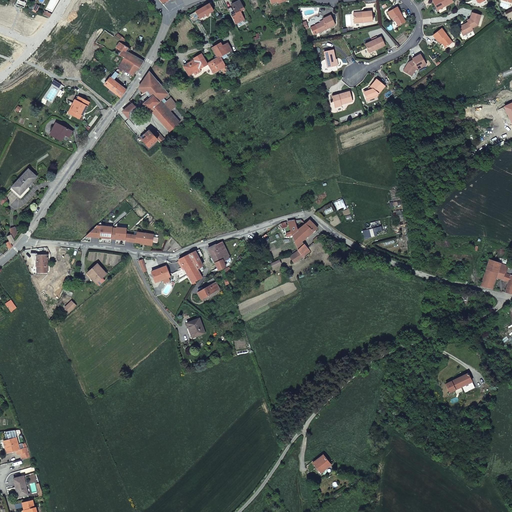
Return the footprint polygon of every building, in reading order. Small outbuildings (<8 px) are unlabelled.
[(451,0),(432,0),(436,9),(444,5),(445,6),(453,2),(451,0)] [(232,7),(228,9),(230,12),(235,24),(244,19),(240,11),(244,9),(239,1),(231,5),(232,7)] [(193,23),(205,16),(208,17),(209,13),(214,11),(210,4),(188,16),(193,23)] [(393,17),(395,21),(398,26),(405,22),(397,7),(387,12),(391,19),(392,18),(393,17)] [(363,13),(353,14),(354,23),(372,21),(371,11),(363,12),(363,13)] [(470,20),(467,21),(468,22),(459,27),(463,35),(473,30),(472,28),(478,25),(481,15),(472,13),(470,19),(470,20)] [(314,35),(335,25),(330,15),(323,19),(324,21),(310,27),(314,35)] [(439,40),(442,43),(445,47),(452,42),(441,28),(433,35),(437,41),(438,40),(439,40)] [(136,50),(138,45),(139,44),(141,40),(142,37),(140,36),(138,39),(137,39),(133,47),(135,48),(134,49),(136,50)] [(369,53),(385,45),(381,37),(365,44),(369,53)] [(143,61),(125,51),(127,48),(119,42),(116,47),(121,51),(118,55),(123,58),(138,67),(139,68),(143,61)] [(221,43),(211,48),(217,58),(220,56),(220,57),(226,53),(222,46),(223,46),(221,43)] [(228,43),(223,46),(222,46),(226,53),(232,50),(228,43)] [(324,52),(327,68),(337,65),(333,50),(324,52)] [(207,65),(201,54),(194,58),(195,60),(192,62),(183,66),(189,75),(207,65)] [(410,64),(408,63),(403,71),(412,76),(415,70),(418,68),(418,69),(426,65),(420,54),(412,59),(413,60),(411,61),(412,63),(410,64)] [(220,56),(217,58),(212,61),(217,71),(221,69),(224,73),(229,70),(226,66),(225,66),(220,57),(220,56)] [(95,58),(91,62),(92,63),(95,61),(102,68),(101,69),(104,72),(106,69),(95,58)] [(138,67),(123,58),(118,68),(115,72),(118,74),(120,71),(122,72),(123,70),(133,76),(138,67)] [(208,64),(213,74),(217,71),(212,61),(208,64)] [(163,98),(168,94),(158,81),(150,72),(139,88),(144,93),(147,90),(152,96),(143,104),(149,111),(150,110),(169,131),(179,122),(170,112),(178,105),(171,97),(166,101),(163,98)] [(115,93),(120,97),(126,89),(114,80),(110,77),(103,84),(109,89),(115,93)] [(372,88),(370,90),(369,89),(363,91),(366,99),(377,95),(378,93),(379,94),(385,86),(376,79),(370,87),(372,88)] [(352,101),(349,91),(332,96),(335,106),(352,101)] [(82,115),(87,105),(89,102),(77,96),(73,104),(74,105),(71,110),(74,111),(72,115),(79,118),(81,114),(82,115)] [(130,119),(139,110),(133,103),(123,111),(130,119)] [(511,105),(500,109),(502,120),(511,117),(511,113),(511,112),(511,105)] [(65,135),(69,137),(72,132),(72,131),(56,123),(50,135),(62,141),(65,135)] [(142,140),(144,142),(148,147),(157,140),(153,135),(149,130),(140,138),(141,139),(142,140)] [(157,140),(160,142),(164,139),(158,131),(153,135),(157,140)] [(28,169),(11,187),(20,195),(37,177),(28,169)] [(302,241),(318,228),(309,220),(305,224),(301,220),(288,222),(298,249),(304,244),(302,241)] [(87,236),(125,240),(126,234),(126,233),(126,229),(117,228),(116,231),(112,231),(112,227),(101,226),(100,229),(94,229),(87,236)] [(125,240),(125,241),(152,245),(152,242),(153,237),(153,235),(137,233),(136,236),(126,234),(125,240)] [(231,259),(222,242),(208,249),(218,270),(226,266),(224,262),(231,259)] [(308,248),(304,244),(298,249),(298,251),(301,254),(308,248)] [(311,251),(308,248),(301,254),(304,257),(311,251)] [(201,254),(199,250),(189,255),(197,269),(203,266),(198,258),(198,257),(201,254)] [(304,257),(301,254),(298,251),(290,257),(294,263),(304,257)] [(47,255),(37,255),(37,272),(47,272),(47,255)] [(189,255),(179,260),(193,285),(196,283),(195,281),(202,277),(197,269),(189,255)] [(148,271),(144,260),(140,261),(144,272),(148,271)] [(505,292),(511,293),(511,265),(508,264),(508,265),(489,260),(481,286),(492,289),(496,277),(503,279),(503,280),(508,282),(505,292)] [(106,273),(98,264),(87,273),(96,283),(106,273)] [(166,267),(152,272),(156,283),(163,280),(169,278),(170,278),(166,267)] [(202,299),(219,289),(215,282),(216,282),(213,278),(207,282),(209,286),(198,293),(202,299)] [(17,308),(11,300),(8,302),(13,310),(17,308)] [(76,305),(71,301),(65,307),(69,312),(76,305)] [(187,323),(193,337),(205,333),(199,318),(187,323)] [(448,396),(464,388),(470,384),(466,376),(445,387),(448,396)] [(29,453),(28,448),(20,450),(17,438),(5,441),(7,449),(6,449),(7,454),(17,451),(18,455),(29,453)] [(311,471),(313,477),(328,470),(329,472),(335,468),(332,461),(325,464),(323,458),(311,463),(314,470),(311,471)] [(29,495),(24,477),(14,479),(16,488),(17,488),(19,497),(29,495)] [(34,508),(33,500),(22,503),(24,511),(26,511),(36,511),(36,508),(34,508)]
